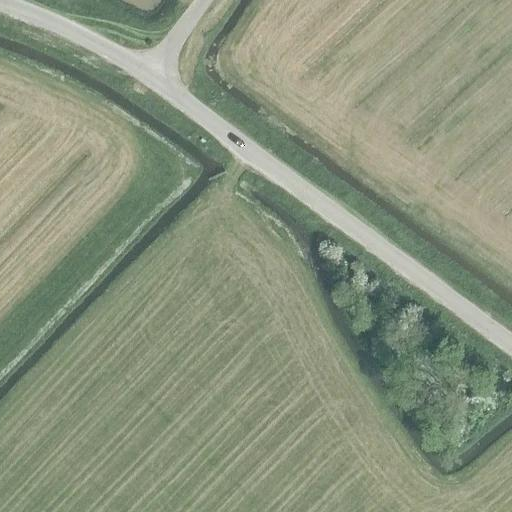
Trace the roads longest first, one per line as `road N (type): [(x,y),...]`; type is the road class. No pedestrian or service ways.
road 1 (tertiary): [(511,345),(150,76)]
road 2 (tertiary): [(0,3),(150,76)]
